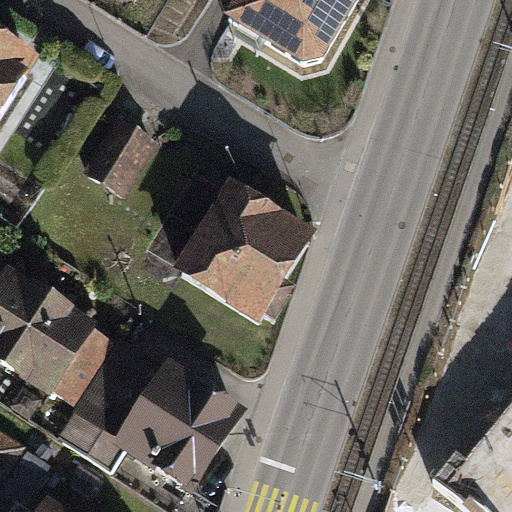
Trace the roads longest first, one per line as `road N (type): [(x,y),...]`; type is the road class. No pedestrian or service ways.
road 1 (residential): [(45,0),(303,159),(390,199)]
road 2 (secondary): [(278,511),(390,199)]
road 3 (secondary): [(390,199),(458,0)]
